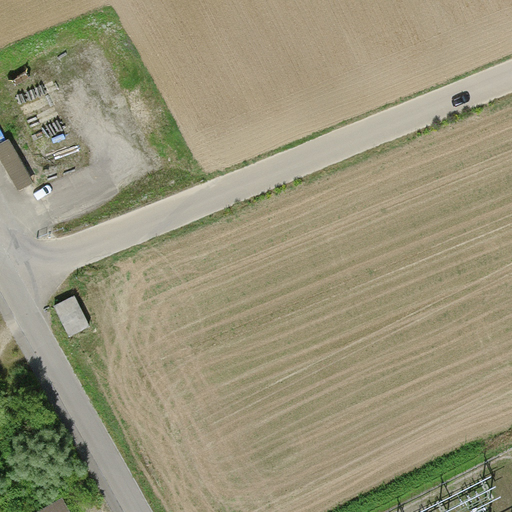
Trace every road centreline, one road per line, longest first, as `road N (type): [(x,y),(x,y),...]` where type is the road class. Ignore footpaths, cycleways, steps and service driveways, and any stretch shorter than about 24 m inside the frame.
road 1 (track): [(511,82),(7,286)]
road 2 (residential): [(133,511),(0,274)]
